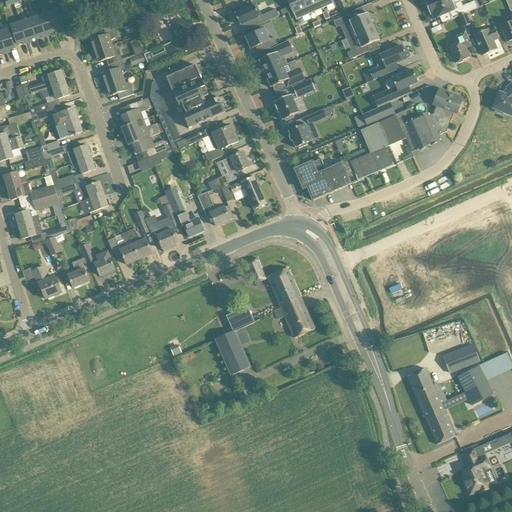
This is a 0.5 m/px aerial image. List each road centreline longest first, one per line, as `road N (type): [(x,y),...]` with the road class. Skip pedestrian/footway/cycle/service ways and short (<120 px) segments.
road 1 (tertiary): [(30,333),(269,230),(298,226)]
road 2 (residential): [(298,226),(435,170),(468,126),(476,105),(471,77)]
road 3 (tertiary): [(298,226),(202,0)]
road 4 (residential): [(121,185),(80,66),(60,57),(0,76)]
road 5 (residential): [(338,264),(508,190)]
road 6 (tertiary): [(429,511),(376,366)]
